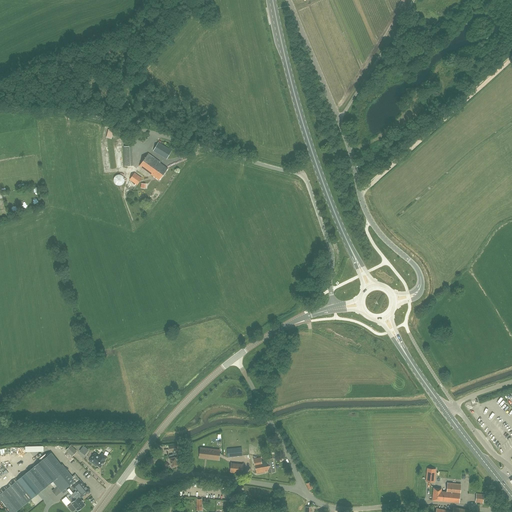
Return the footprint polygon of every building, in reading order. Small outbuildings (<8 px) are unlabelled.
[(167,159),(172,150),(159,142),(153,151),(167,159)] [(125,166),(133,166),(132,147),(124,147),(125,166)] [(159,180),(168,169),(160,163),(160,162),(148,154),(139,166),(159,180)] [(117,165),(122,165),(122,156),(109,157),(109,166),(109,167),(115,167),(115,165),(117,165)] [(122,173),(113,178),(117,186),(126,182),(122,173)] [(137,185),(142,178),(135,173),(130,180),(137,185)] [(176,450),(177,454),(169,455),(170,459),(171,463),(170,463),(171,468),(176,467),(176,466),(180,464),(178,456),(177,453),(180,453),(179,445),(176,446),(176,445),(169,447),(170,451),(176,450)] [(72,456),(77,452),(71,446),(66,450),(72,456)] [(85,446),(81,451),(86,455),(90,450),(85,446)] [(228,457),(242,456),(242,447),(227,449),(228,457)] [(201,448),(200,458),(218,460),(219,450),(201,448)] [(51,453),(17,480),(32,498),(53,481),(57,486),(61,492),(62,491),(65,489),(67,491),(71,495),(72,497),(69,499),(72,502),(71,503),(68,506),(72,511),(76,509),(78,511),(85,505),(82,502),(83,501),(82,500),(81,499),(81,498),(80,498),(79,497),(80,496),(81,497),(86,493),(88,494),(90,492),(90,490),(89,489),(87,489),(79,479),(79,480),(75,474),(72,477),(71,478),(61,465),(51,453)] [(102,453),(99,457),(95,453),(89,461),(96,466),(97,465),(100,467),(105,461),(108,457),(102,453)] [(261,457),(253,458),(256,474),(268,471),(269,473),(275,472),(272,458),(266,459),(266,460),(261,461),(261,457)] [(243,464),(242,470),(231,469),(231,462),(230,472),(242,474),(243,464)] [(426,481),(434,482),(436,470),(428,469),(426,481)] [(459,502),(461,484),(448,483),(447,492),(441,491),(441,488),(434,488),(433,500),(459,502)]
